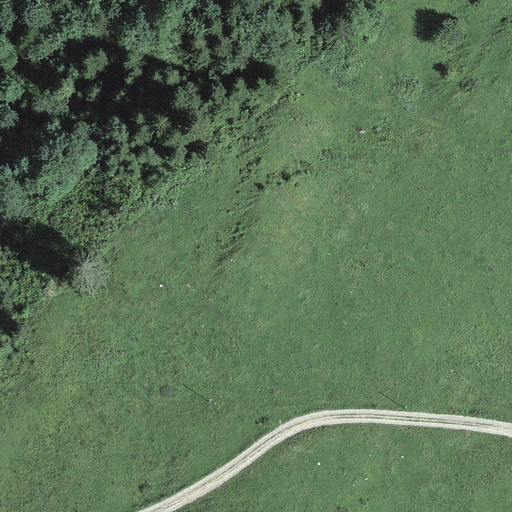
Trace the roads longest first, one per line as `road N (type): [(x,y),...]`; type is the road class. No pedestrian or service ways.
road 1 (track): [(0,79),(97,44),(203,71),(303,70),(463,130),(511,161)]
road 2 (track): [(154,511),(197,495),(276,437),(320,417),(439,420),(511,433)]
